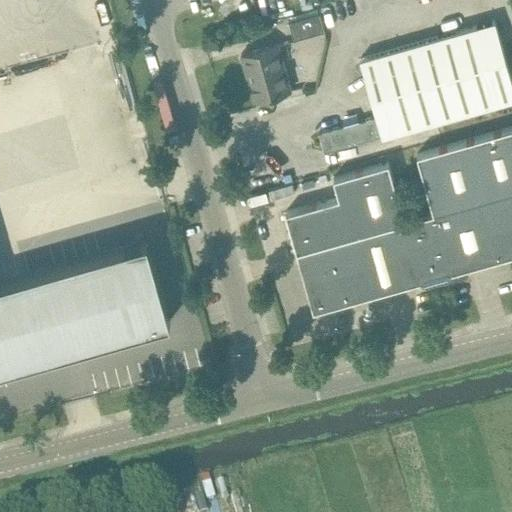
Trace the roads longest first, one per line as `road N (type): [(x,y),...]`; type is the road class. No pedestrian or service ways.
road 1 (unclassified): [(264,400),(154,0)]
road 2 (unclassified): [(0,467),(264,400)]
road 3 (unclassified): [(264,400),(511,340)]
